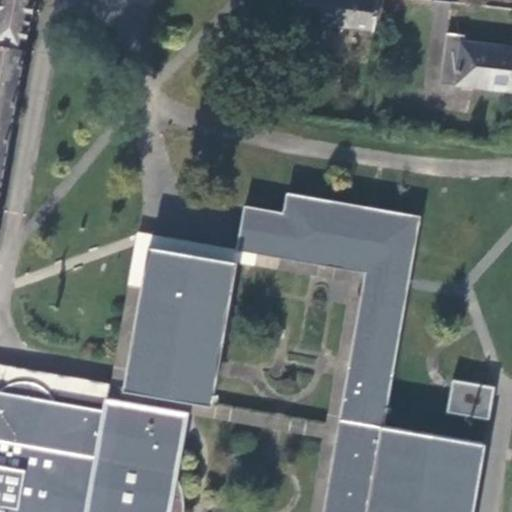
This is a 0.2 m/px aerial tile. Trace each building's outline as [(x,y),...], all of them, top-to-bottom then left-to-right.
[(0,0),(0,44),(22,49),(32,0),(0,0)] [(374,30),(377,0),(298,0),(296,18),(374,30)] [(511,90),(511,47),(463,41),(464,36),(447,34),(441,82),(511,90)] [(259,101),(289,106),(292,80),(262,76),(259,101)] [(242,206),(241,213),(237,237),(235,250),(365,277),(321,511),(469,511),(481,452),(379,433),(419,221),(287,196),(283,214),(242,206)] [(237,237),(241,213),(187,202),(183,226),(237,237)] [(123,387),(210,400),(233,259),(146,245),(123,387)] [(495,386),(453,378),(447,411),(490,418),(495,386)] [(165,511),(169,495),(183,415),(115,402),(113,414),(103,412),(103,410),(45,400),(45,397),(34,385),(16,382),(1,389),(0,392),(0,391),(0,511),(165,511)] [(177,511),(180,497),(169,495),(165,511),(177,511)]
